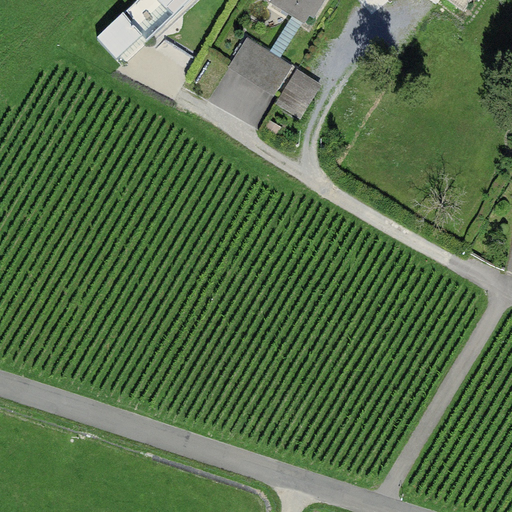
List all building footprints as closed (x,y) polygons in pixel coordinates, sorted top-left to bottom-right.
[(143,0),(99,39),(124,67),(199,0),(143,0)] [(315,30),(331,0),(275,0),(272,7),(315,30)] [(390,0),(391,1),(392,0),(447,0),(464,12),(472,0),(390,0)] [(294,67),(251,40),(229,76),(272,102),(294,67)] [(281,109),(311,119),(324,80),(294,70),(281,109)]
